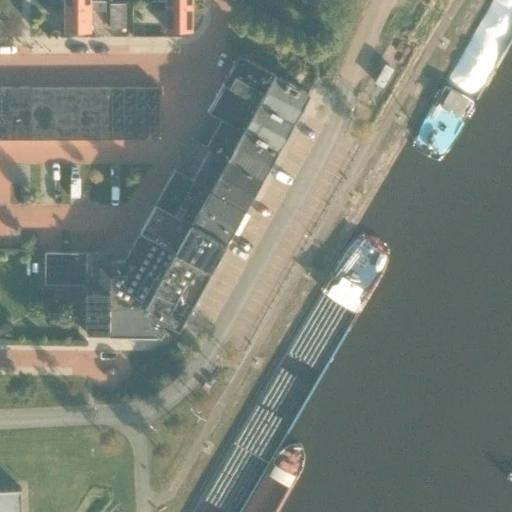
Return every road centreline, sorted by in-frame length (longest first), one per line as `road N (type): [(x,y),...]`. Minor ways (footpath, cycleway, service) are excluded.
road 1 (unclassified): [(138,413),(200,366),(342,112),(344,83),(382,0)]
road 2 (residential): [(0,66),(187,69),(209,40),(223,0)]
road 3 (unclassified): [(138,413),(0,419)]
